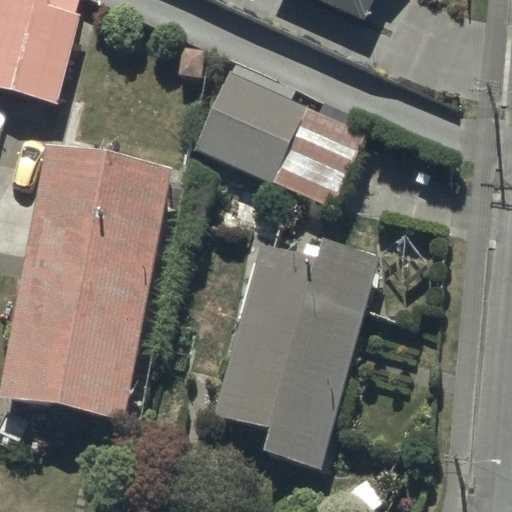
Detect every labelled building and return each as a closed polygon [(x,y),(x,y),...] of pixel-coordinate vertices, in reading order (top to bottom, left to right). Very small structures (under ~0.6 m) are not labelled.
[(274,0),(365,40),(381,3),(390,7),(392,0),(274,0)] [(0,2),(0,109),(61,124),(82,35),(76,33),(82,10),(55,3),(52,15),(0,2)] [(322,119),(237,80),(196,169),(332,231),(367,155),(317,132),(322,119)] [(174,191),(45,168),(1,425),(130,447),(174,191)] [(321,493),(381,283),(326,268),(321,284),(262,267),(214,436),(273,453),(266,478),(321,493)]
